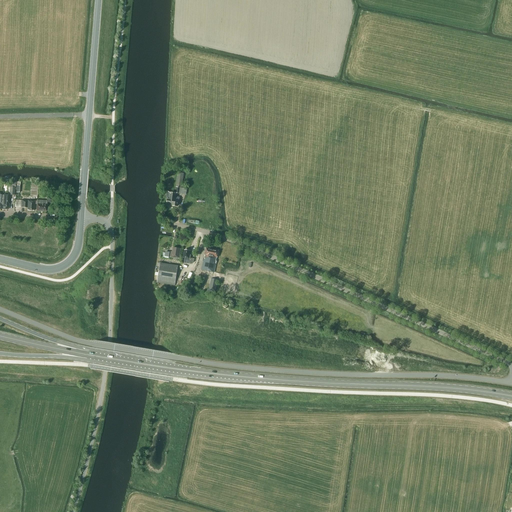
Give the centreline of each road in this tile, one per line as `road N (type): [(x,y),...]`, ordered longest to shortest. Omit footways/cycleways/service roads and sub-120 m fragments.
road 1 (unclassified): [(511,383),(210,365),(95,346),(0,309)]
road 2 (primary): [(511,396),(236,378),(93,357)]
road 3 (unclassified): [(511,365),(240,243),(170,223)]
road 4 (unclassified): [(73,511),(109,342),(105,222)]
road 5 (secondary): [(98,0),(80,219)]
